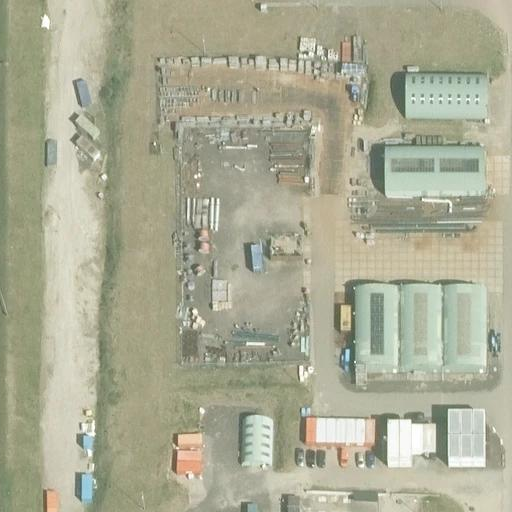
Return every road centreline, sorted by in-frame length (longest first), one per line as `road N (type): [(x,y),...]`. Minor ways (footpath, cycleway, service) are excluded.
road 1 (track): [(82,0),(73,511)]
road 2 (track): [(302,475),(268,491),(216,488),(218,435)]
